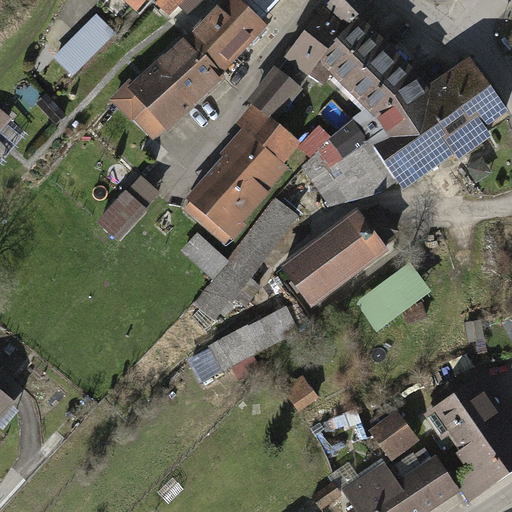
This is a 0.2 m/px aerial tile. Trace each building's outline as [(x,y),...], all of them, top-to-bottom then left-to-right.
[(181,0),(132,0),(144,9),(151,0),(158,0),(172,11),(181,0)] [(218,0),(185,33),(224,72),(276,20),(266,11),(255,0),(218,0)] [(255,0),(266,11),(277,0),(255,0)] [(335,0),(326,10),(350,30),(362,16),(376,0),(335,0)] [(350,30),(326,10),(292,50),(316,70),(350,30)] [(122,33),(102,14),(58,60),(77,79),(122,33)] [(377,108),(416,68),(362,16),(350,30),(316,70),(324,77),(335,67),(377,108)] [(224,72),(185,33),(119,100),(152,133),(165,120),(171,126),(224,72)] [(416,68),(377,108),(366,114),(391,143),(424,116),(453,150),(509,106),(471,58),(432,90),(416,68)] [(245,125),(288,161),(306,139),(263,104),(245,125)] [(0,142),(17,118),(0,105),(0,142)] [(406,188),(453,150),(424,116),(391,143),(366,114),(306,164),(336,200),(406,188)] [(288,161),(245,125),(223,153),(228,157),(271,192),(294,165),(288,161)] [(195,196),(239,231),(271,192),(228,157),(195,196)] [(154,211),(131,191),(105,222),(128,242),(154,211)] [(239,231),(195,196),(189,204),(236,243),(243,234),(239,231)] [(234,257),(204,233),(185,257),(217,282),(198,305),(224,325),(308,220),(281,198),(234,257)] [(358,212),(285,266),(313,304),(386,250),(381,243),(398,231),(380,207),(363,219),(358,212)] [(431,300),(408,306),(413,325),(436,318),(431,300)] [(293,309),(214,346),(227,374),(306,338),(293,309)] [(309,375),(294,388),(311,407),(326,394),(309,375)] [(470,446),(511,417),(483,377),(432,414),(448,437),(458,429),(470,446)] [(0,429),(22,404),(0,384),(0,429)] [(407,408),(377,428),(398,461),(428,441),(407,408)] [(511,417),(470,446),(482,463),(464,475),(480,498),(511,474),(511,417)] [(393,461),(353,490),(363,504),(354,510),(355,511),(430,511),(466,486),(444,457),(409,482),(393,461)]
